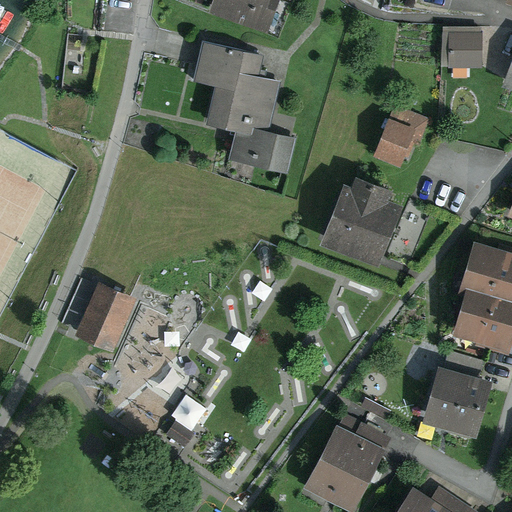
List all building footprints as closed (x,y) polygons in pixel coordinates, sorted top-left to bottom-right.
[(266,25),(275,0),(215,0),(214,5),(266,25)] [(482,30),(448,29),(448,66),(481,66),(482,30)] [(262,55),(206,42),(198,75),(219,80),(210,119),(241,126),(234,155),(286,168),(293,139),(265,133),(277,82),(257,77),(262,55)] [(396,109),(379,149),(400,158),(410,132),(417,135),(423,120),(396,109)] [(347,187),(327,236),(374,254),(393,205),(382,201),(386,193),(356,181),(353,189),(347,187)] [(470,286),(511,298),(511,255),(476,245),(465,284),(470,286)] [(101,285),(82,329),(112,342),(131,298),(101,285)] [(481,340),(507,348),(511,330),(511,298),(470,286),(457,329),(482,336),(481,340)] [(486,382),(441,368),(428,414),(472,427),(486,382)] [(187,386),(173,406),(193,420),(207,400),(187,386)] [(351,501),(378,450),(338,429),(311,479),(351,501)] [(471,511),(477,503),(443,481),(436,493),(418,482),(398,511),(471,511)]
